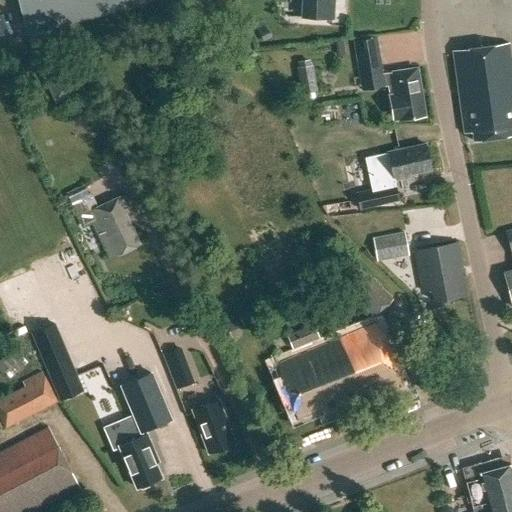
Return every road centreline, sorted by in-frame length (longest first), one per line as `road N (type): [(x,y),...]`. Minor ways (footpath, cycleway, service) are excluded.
road 1 (residential): [(510,405),(431,41),(430,0)]
road 2 (tertiary): [(226,511),(510,405)]
